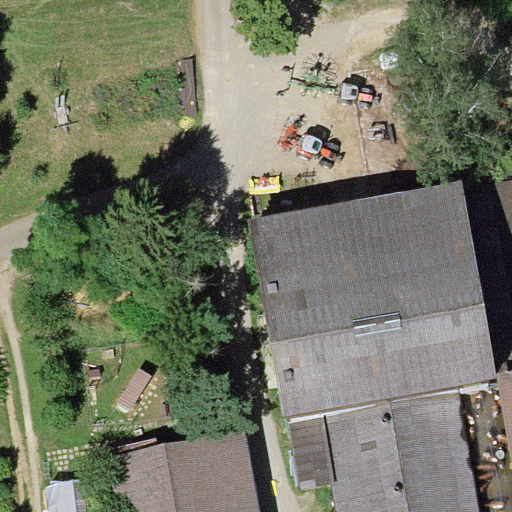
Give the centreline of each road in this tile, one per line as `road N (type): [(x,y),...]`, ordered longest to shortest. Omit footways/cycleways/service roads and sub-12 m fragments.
road 1 (track): [(208,0),(218,174),(0,253)]
road 2 (unknown): [(218,174),(281,511)]
road 3 (track): [(511,85),(470,38),(407,30),(363,38),(286,82),(214,99)]
